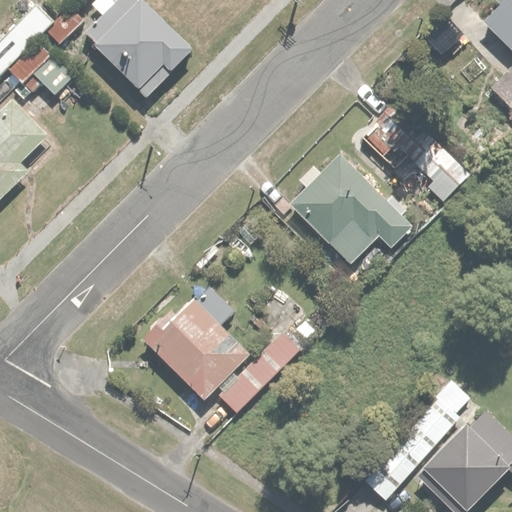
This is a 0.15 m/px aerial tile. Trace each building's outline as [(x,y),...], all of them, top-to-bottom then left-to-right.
[(159,59),(170,69),(192,44),(143,0),(122,0),(122,1),(120,0),(93,0),(92,1),(102,10),(85,29),(92,35),(88,40),(137,84),(159,59)] [(511,0),(501,0),(483,19),(511,46),(511,0)] [(0,75),(9,67),(39,37),(56,20),(37,2),(0,38),(0,75)] [(48,31),(62,45),(88,19),(74,5),(48,31)] [(39,37),(9,67),(24,82),(37,69),(60,93),(74,79),(51,55),(53,52),(39,37)] [(511,62),(491,88),(511,105),(511,62)] [(0,197),(32,168),(21,156),(47,132),(11,93),(14,90),(5,80),(0,85),(0,197)] [(473,172),(417,121),(411,128),(384,103),(369,119),(375,124),(361,139),(379,156),(388,146),(400,157),(404,152),(431,176),(426,182),(447,201),(473,172)] [(303,184),(288,200),(349,259),(376,231),(391,246),(415,221),(339,147),(318,169),(313,164),(298,179),(303,184)] [(165,309),(141,333),(205,396),(215,386),(239,409),(306,342),(287,324),(254,357),(194,297),(174,318),(165,309)] [(511,431),(453,379),(392,447),(390,450),(459,511),(466,511),(504,469),(511,475),(511,431)]
